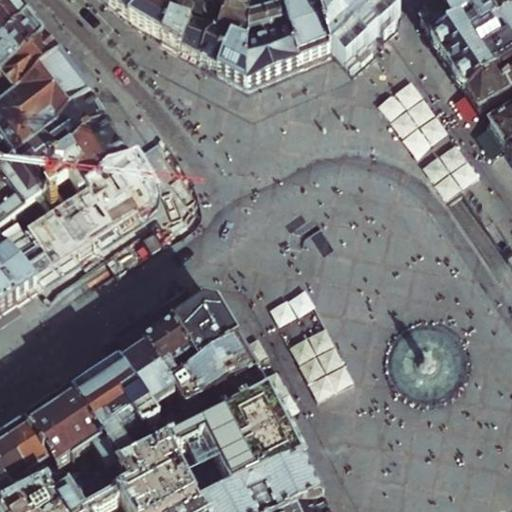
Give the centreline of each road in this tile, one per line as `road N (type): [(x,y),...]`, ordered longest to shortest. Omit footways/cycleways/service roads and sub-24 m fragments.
road 1 (residential): [(0,385),(180,265)]
road 2 (unknown): [(398,33),(465,137)]
